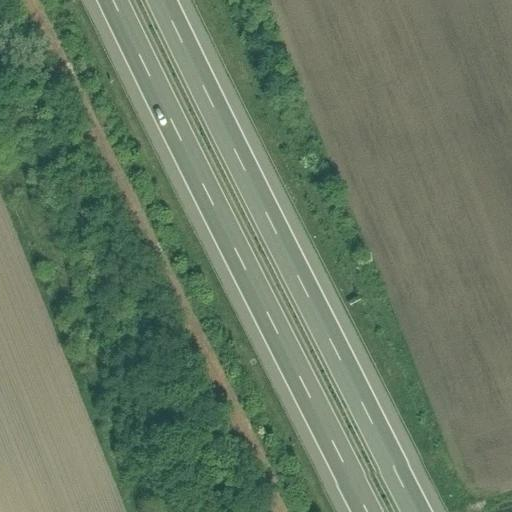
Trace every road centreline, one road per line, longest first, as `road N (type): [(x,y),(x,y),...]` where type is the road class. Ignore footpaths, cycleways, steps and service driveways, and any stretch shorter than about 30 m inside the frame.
road 1 (motorway): [(106,0),(365,511)]
road 2 (motorway): [(417,511),(160,0)]
